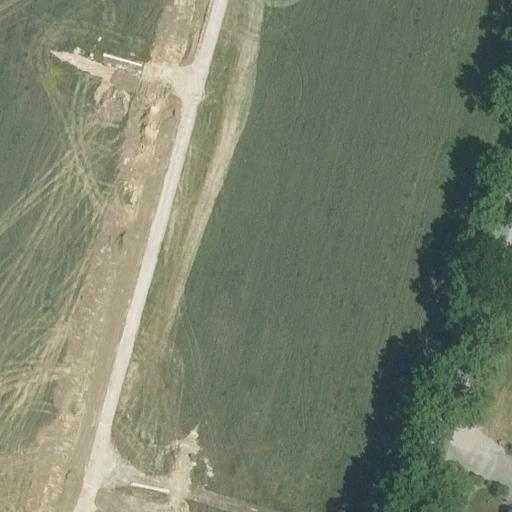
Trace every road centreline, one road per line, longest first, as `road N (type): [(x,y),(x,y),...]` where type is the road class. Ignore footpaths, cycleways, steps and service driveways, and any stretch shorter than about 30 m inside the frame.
road 1 (residential): [(199,83),(95,469)]
road 2 (unclassified): [(417,511),(511,186)]
